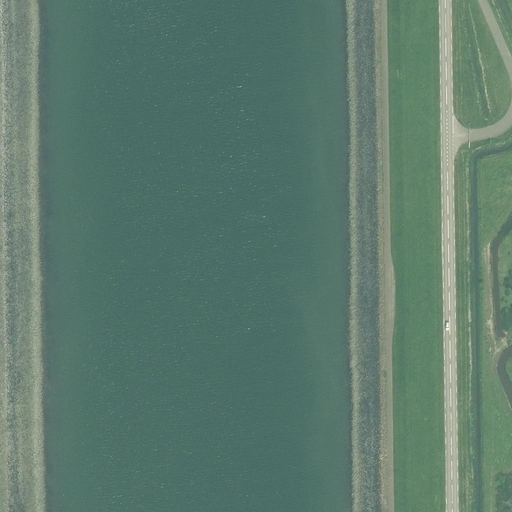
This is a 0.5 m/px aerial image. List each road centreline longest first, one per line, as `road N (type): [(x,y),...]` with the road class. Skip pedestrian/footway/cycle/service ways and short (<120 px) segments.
road 1 (tertiary): [(454,511),(447,133)]
road 2 (tertiary): [(447,133),(445,0)]
